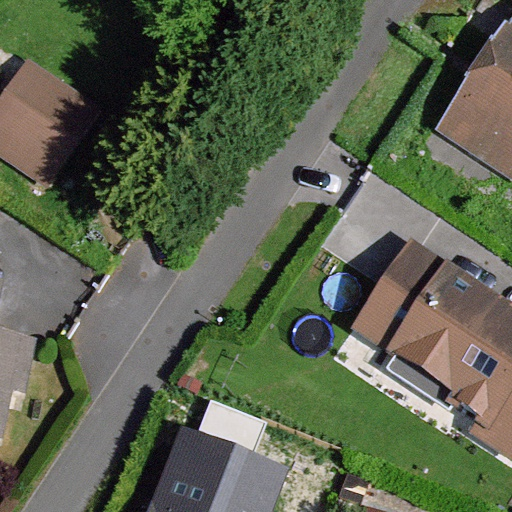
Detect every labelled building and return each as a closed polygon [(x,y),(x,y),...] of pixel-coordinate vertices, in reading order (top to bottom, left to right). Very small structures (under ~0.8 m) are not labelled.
[(511,43),(453,133),(511,171),(511,43)] [(35,80),(0,128),(0,148),(39,177),(83,114),(35,80)] [(511,327),(412,261),(362,335),(491,421),(481,436),(509,454),(511,449),(511,327)] [(0,423),(7,387),(21,389),(27,347),(0,342),(0,423)] [(254,511),(265,484),(226,469),(217,492),(174,476),(160,511),(254,511)]
